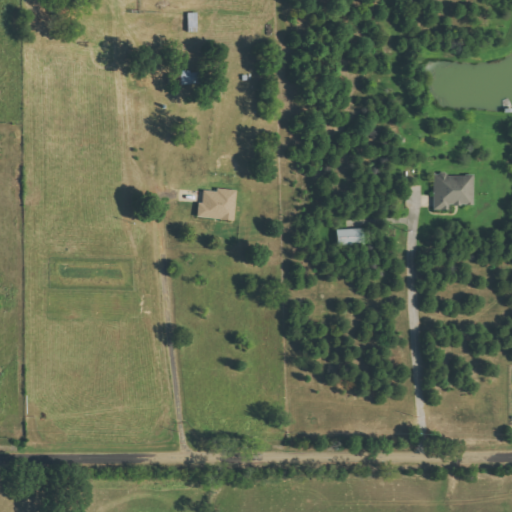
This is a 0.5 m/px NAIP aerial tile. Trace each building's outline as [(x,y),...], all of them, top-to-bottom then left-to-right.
[(198,13),(188,13),(188,32),(198,32),(198,13)] [(180,84),(197,84),(197,71),(180,71),(180,84)] [(434,175),(434,210),(451,210),(451,205),(475,205),(474,175),(434,175)] [(235,220),(237,192),(203,189),(202,204),(198,203),(197,217),(235,220)] [(364,245),(364,228),(337,229),(337,246),(364,245)]
